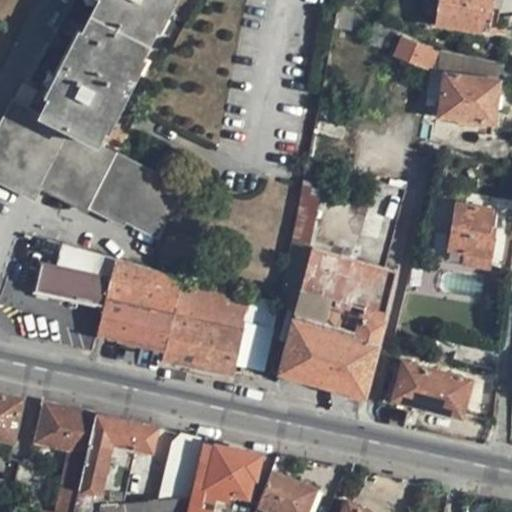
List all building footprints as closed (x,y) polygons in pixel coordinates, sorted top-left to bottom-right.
[(98,0),(41,113),(29,106),(14,98),(0,123),(0,181),(33,197),(38,187),(86,211),(88,207),(122,224),(124,219),(156,235),(181,186),(97,142),(103,130),(101,128),(138,53),(140,54),(153,28),(151,27),(164,0),(98,0)] [(491,7),(492,0),(437,0),(434,24),(481,31),(483,15),(485,5),(491,7)] [(501,0),(492,0),(491,7),(485,5),(483,15),(499,17),(501,0)] [(352,8),(350,7),(338,3),(334,21),(334,23),(349,26),(352,8)] [(379,45),(385,28),(375,24),(370,41),(379,45)] [(431,69),(437,51),(401,36),(393,53),(431,69)] [(438,70),(444,71),(496,79),(498,60),(440,48),(438,70)] [(498,79),(496,79),(444,71),(439,114),(493,120),(498,79)] [(23,81),(14,98),(29,106),(38,90),(23,81)] [(303,178),(291,240),(310,245),(323,182),(303,178)] [(376,180),(374,186),(403,196),(405,188),(376,180)] [(294,305),(379,334),(396,268),(385,265),(403,196),(374,186),(355,257),(310,245),(294,305)] [(489,266),(494,236),(488,234),(490,223),(493,206),(456,200),(445,258),(489,266)] [(496,224),(490,223),(488,234),(494,236),(496,224)] [(310,245),(291,240),(278,300),(292,304),(294,305),(310,245)] [(182,284),(184,276),(114,257),(110,276),(103,304),(96,336),(134,344),(165,351),(182,284)] [(35,290),(103,304),(110,276),(41,263),(35,290)] [(233,358),(248,297),(182,284),(165,351),(163,357),(195,364),(230,372),(233,358)] [(262,364),(278,300),(249,292),(248,297),(233,358),(262,364)] [(362,394),(379,334),(294,305),(278,370),(362,394)] [(459,414),(469,377),(403,359),(393,396),(459,414)] [(0,436),(13,439),(22,397),(3,393),(0,392),(0,436)] [(57,511),(72,511),(95,413),(65,406),(44,402),(37,439),(69,447),(53,511),(57,511)] [(129,421),(95,413),(72,511),(86,511),(92,489),(100,490),(111,441),(144,448),(153,450),(158,427),(129,421)] [(165,452),(153,450),(144,448),(133,499),(101,503),(98,511),(186,511),(204,440),(170,431),(165,452)] [(204,440),(186,511),(227,511),(202,506),(207,487),(248,496),(252,476),(255,478),(260,454),(204,440)] [(313,511),(323,490),(272,469),(258,504),(278,511),(313,511)] [(227,511),(244,511),(248,496),(207,487),(202,506),(227,511)] [(340,511),(371,511),(348,499),(340,511)]
